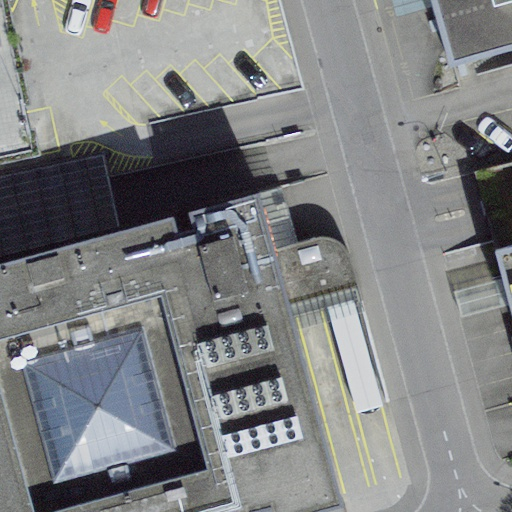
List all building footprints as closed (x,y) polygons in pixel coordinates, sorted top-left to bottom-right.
[(511,0),(434,0),(452,61),(511,44),(511,0)] [(0,17),(0,164),(31,158),(0,17)] [(350,511),(265,194),(0,265),(0,511),(350,511)] [(295,298),(356,283),(344,234),(283,248),(295,298)] [(511,327),(511,252),(493,257),(511,327)]
